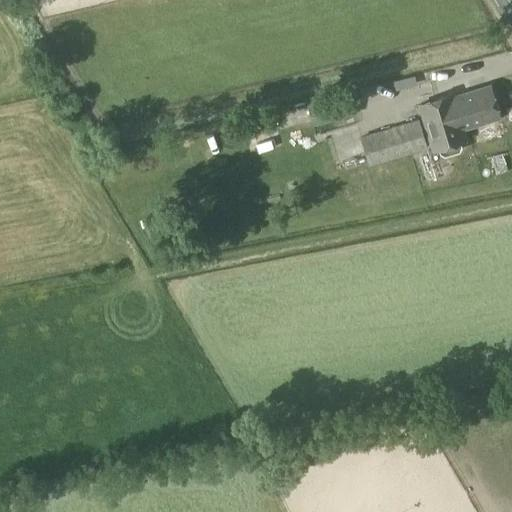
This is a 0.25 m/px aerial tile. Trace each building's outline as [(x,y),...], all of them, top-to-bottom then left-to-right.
[(433,62),(450,58),(447,43),(430,46),(433,62)] [(498,117),(489,86),(452,97),(451,94),(419,104),(433,150),(438,148),(440,153),(445,156),(459,152),(462,146),(460,142),(464,140),(461,129),(498,117)] [(349,93),(307,104),(312,124),(355,113),(349,93)] [(243,111),(227,116),(235,143),(251,138),(243,111)] [(216,121),(220,142),(229,141),(225,119),(216,121)] [(418,120),(360,137),(368,164),(426,147),(418,120)]
